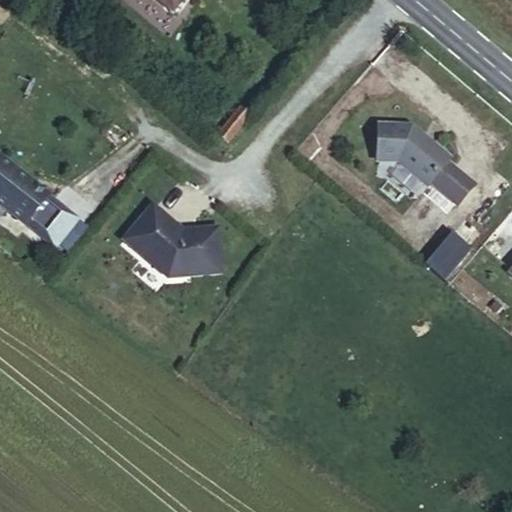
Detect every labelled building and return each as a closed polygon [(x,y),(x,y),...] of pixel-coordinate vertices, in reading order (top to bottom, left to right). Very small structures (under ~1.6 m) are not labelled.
[(142,0),(167,18),(179,0),(142,0)] [(231,101),(221,113),(231,122),(241,110),(231,101)] [(231,122),(221,113),(208,130),(217,138),(231,122)] [(397,119),(373,147),(454,213),(477,184),(397,119)] [(0,168),(0,210),(22,228),(41,200),(0,168)] [(22,228),(40,242),(61,217),(41,200),(22,228)] [(163,281),(225,274),(219,224),(171,229),(169,210),(124,215),(129,263),(161,259),(163,281)] [(425,265),(445,282),(471,251),(451,234),(425,265)]
